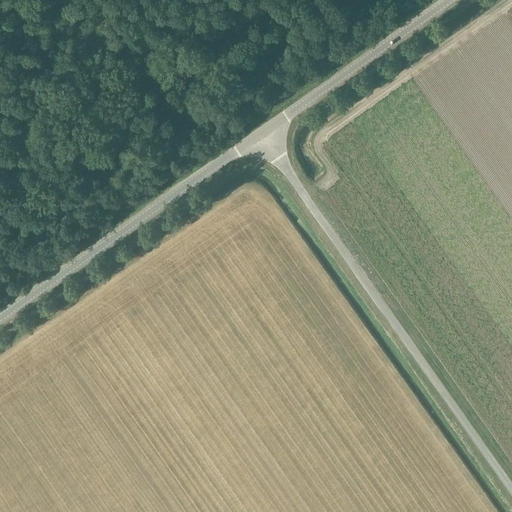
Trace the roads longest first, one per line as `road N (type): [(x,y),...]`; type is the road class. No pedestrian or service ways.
road 1 (unclassified): [(261,133),(511,491)]
road 2 (track): [(0,261),(207,112),(285,0)]
road 3 (unclassified): [(0,317),(261,133)]
road 4 (unclassified): [(261,133),(450,0)]
